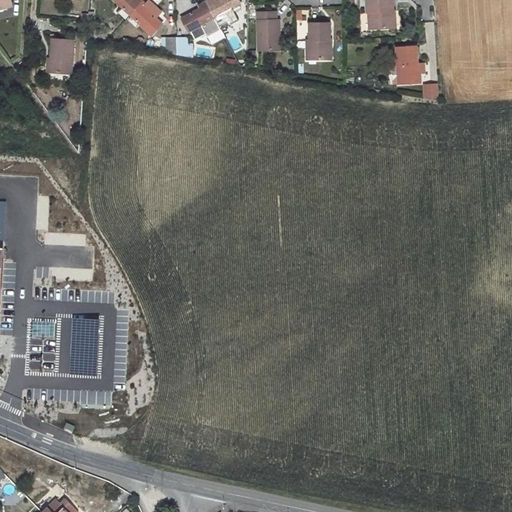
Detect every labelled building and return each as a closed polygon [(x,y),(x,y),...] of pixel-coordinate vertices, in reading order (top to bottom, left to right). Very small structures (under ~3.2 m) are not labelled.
[(0,0),(0,9),(10,7),(8,0),(0,0)] [(141,0),(115,0),(131,14),(143,1),(141,0)] [(214,0),(209,0),(206,1),(215,18),(241,4),(238,0),(216,0),(215,0),(214,0)] [(365,0),(366,12),(368,12),(370,29),(392,28),(391,10),(393,10),(392,0),(365,0)] [(161,24),(146,10),(148,7),(143,1),(131,14),(152,35),(161,24)] [(206,1),(199,5),(200,8),(182,18),(189,31),(201,25),(206,34),(209,33),(210,35),(221,30),(215,18),(206,1)] [(273,12),(256,13),(257,50),(276,50),(276,36),(275,21),(273,21),(273,12)] [(310,38),(307,38),(307,55),(327,54),(327,38),(330,38),(330,21),(321,21),(310,22),(310,38)] [(50,60),(49,73),(71,75),(73,40),(52,38),(50,60)] [(176,55),(176,38),(166,38),(166,53),(176,55)] [(187,57),(187,38),(176,38),(176,55),(187,57)] [(422,82),(420,63),(418,63),(416,45),(396,47),(398,65),(401,65),(402,83),(422,82)] [(422,84),(423,100),(438,99),(437,83),(422,84)] [(78,511),(66,500),(61,504),(57,500),(43,511),(78,511)]
